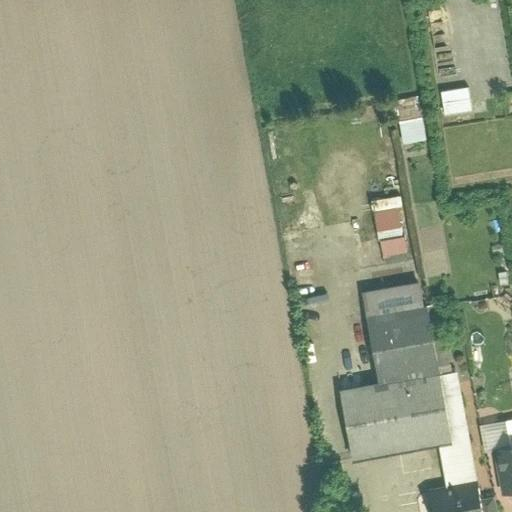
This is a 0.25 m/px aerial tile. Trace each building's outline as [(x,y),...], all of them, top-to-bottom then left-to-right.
[(470,110),(468,86),(439,89),(441,113),(470,110)] [(399,142),(423,139),(421,116),(396,119),(399,142)] [(366,199),(378,255),(408,248),(396,192),(366,199)] [(351,465),(440,448),(447,488),(486,481),(479,440),(465,372),(451,375),(436,303),(374,316),(388,387),(338,397),(351,465)] [(511,421),(508,423),(511,437),(511,446),(495,450),(505,495),(511,493),(511,421)] [(492,511),(486,481),(430,492),(433,511),(492,511)]
